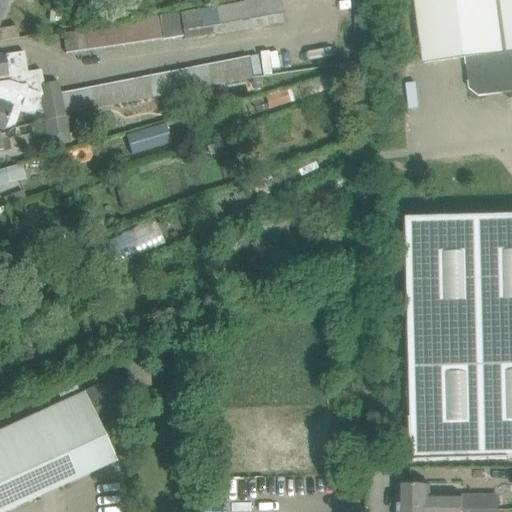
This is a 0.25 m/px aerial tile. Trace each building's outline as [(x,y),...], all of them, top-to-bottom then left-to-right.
[(0,0),(0,41),(21,38),(19,25),(0,29),(0,24),(8,0),(0,0)] [(159,20),(63,35),(66,53),(162,40),(162,41),(182,38),(183,40),(284,22),(279,0),(249,0),(243,1),(244,3),(158,18),(159,20)] [(510,92),(497,0),(415,0),(424,63),(465,58),(469,89),(478,96),(510,92)] [(511,0),(497,0),(510,92),(511,92),(511,0)] [(62,114),(58,93),(57,83),(43,85),(40,71),(27,73),(24,52),(0,56),(0,129),(11,133),(19,111),(34,116),(35,111),(43,113),(44,121),(62,118),(62,114)] [(248,58),(58,93),(62,114),(252,79),(248,58)] [(288,92),(265,99),(268,109),(291,102),(288,92)] [(63,123),(62,118),(44,121),(45,126),(63,123)] [(0,185),(26,179),(22,163),(0,169),(0,185)] [(281,173),(271,177),(273,182),(280,185),(285,182),(281,173)] [(411,462),(511,459),(511,216),(406,220),(411,420),(410,420),(411,462)] [(94,243),(78,248),(82,261),(98,256),(94,243)] [(126,365),(128,402),(151,401),(149,363),(126,365)] [(0,511),(6,511),(116,462),(101,428),(84,392),(0,431),(0,511)] [(398,486),(398,510),(471,510),(471,497),(430,496),(430,486),(418,486),(398,486)]
